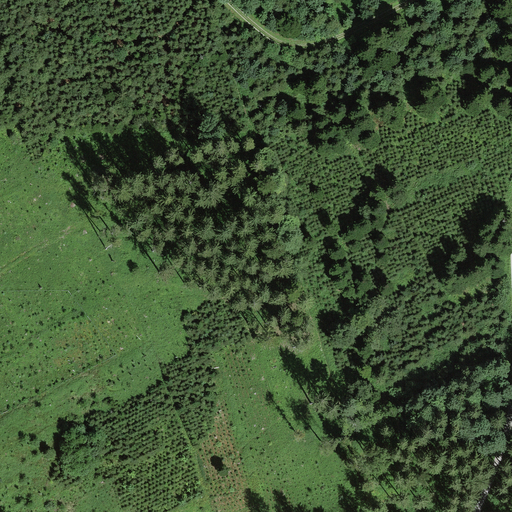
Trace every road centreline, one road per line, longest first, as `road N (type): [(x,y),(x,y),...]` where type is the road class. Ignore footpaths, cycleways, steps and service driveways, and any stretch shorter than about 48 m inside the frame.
road 1 (track): [(411,0),(303,48),(270,39),(227,0)]
road 2 (track): [(477,511),(511,380)]
